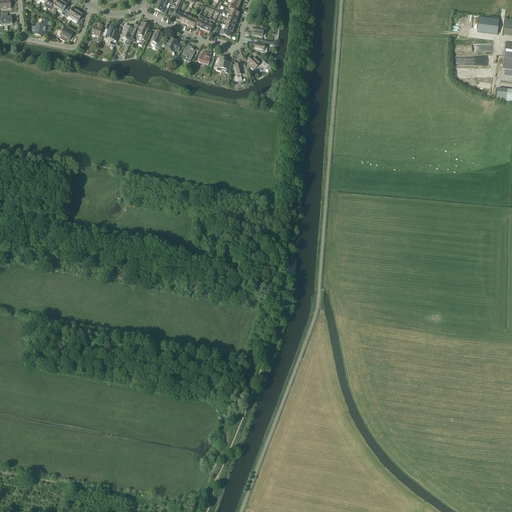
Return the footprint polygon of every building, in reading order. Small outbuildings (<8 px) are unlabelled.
[(0,0),(0,10),(11,9),(10,1),(7,2),(3,2),(2,0),(0,0)] [(52,2),(52,1),(51,0),(42,0),(42,1),(45,3),(44,4),(45,8),(47,9),(52,2)] [(50,11),(54,9),(55,8),(58,10),(63,2),(62,1),(62,0),(56,0),(55,2),(53,0),(53,1),(52,2),(47,9),(50,11)] [(168,10),(170,5),(159,0),(157,5),(168,10)] [(61,15),(64,17),(67,11),(65,10),(68,5),(67,5),(68,4),(67,3),(64,1),(63,1),(63,2),(58,10),(63,13),(61,15)] [(238,13),(240,8),(231,4),(229,10),(231,11),(231,10),(238,13)] [(165,16),(168,10),(157,5),(155,10),(160,13),(160,14),(165,16)] [(70,13),(67,11),(64,17),(66,18),(68,16),(73,20),(78,12),(73,8),(70,13)] [(240,13),(238,13),(231,10),(231,11),(230,15),(239,19),(240,13)] [(78,23),(76,25),(79,27),(83,22),(80,20),(83,15),(83,14),(80,11),(79,12),(78,12),(73,20),(78,23)] [(174,20),(179,22),(183,14),(178,11),(174,20)] [(0,14),(0,25),(1,26),(12,25),(12,17),(3,18),(2,14),(0,14)] [(179,22),(184,24),(188,16),(183,14),(179,22)] [(228,20),(237,24),(239,19),(230,15),(228,20)] [(193,18),(188,16),(184,24),(189,27),(193,18)] [(479,17),(477,32),(497,34),(499,20),(479,17)] [(189,27),(194,29),(195,27),(198,20),(193,18),(189,27)] [(195,27),(200,29),(204,21),(199,18),(198,20),(195,27)] [(42,37),(43,32),(46,33),(46,31),(49,32),(51,28),(47,28),(48,21),(42,20),(41,25),(38,24),(38,27),(36,27),(36,28),(34,27),(33,28),(32,28),(32,29),(32,30),(32,31),(33,31),(33,32),(35,32),(34,35),(42,37)] [(209,23),(205,31),(210,34),(214,25),(215,22),(210,20),(209,23)] [(226,25),(235,29),(237,24),(228,20),(226,25)] [(503,36),(511,36),(511,21),(505,20),(503,36)] [(209,23),(204,21),(200,29),(205,31),(209,23)] [(94,26),(91,35),(99,38),(98,40),(101,41),(103,37),(104,34),(101,33),(103,29),(102,29),(103,26),(98,24),(97,27),(94,26)] [(142,24),(137,35),(140,36),(137,42),(139,43),(138,45),(142,47),(145,42),(146,42),(151,32),(148,31),(150,28),(142,24)] [(235,29),(226,25),(224,30),(233,34),(235,29)] [(62,32),(60,36),(61,37),(60,39),(65,42),(66,40),(69,41),(73,35),(69,33),(70,30),(64,26),(61,31),(62,32)] [(256,30),(253,29),(252,36),(262,38),(264,32),(266,32),(266,28),(257,26),(256,30)] [(126,27),(122,36),(121,38),(125,40),(126,40),(128,41),(128,42),(125,41),(125,42),(125,43),(125,44),(125,45),(125,46),(125,47),(126,48),(126,49),(128,47),(129,48),(131,42),(136,31),(130,28),(126,27)] [(104,34),(103,37),(106,38),(111,40),(110,42),(110,45),(109,45),(115,47),(116,45),(119,35),(120,32),(118,32),(119,31),(118,30),(110,28),(108,31),(106,30),(104,34)] [(232,39),(233,38),(234,34),(233,34),(224,30),(221,29),(219,35),(231,39),(232,39)] [(163,35),(156,31),(151,42),(152,42),(151,45),(155,47),(161,50),(163,44),(160,42),(162,37),(163,35)] [(170,38),(165,49),(172,52),(173,50),(178,53),(181,46),(177,44),(178,42),(170,38)] [(254,51),(264,53),(265,47),(267,48),(268,44),(273,45),(273,43),(262,41),(262,44),(256,43),(254,51)] [(511,43),(506,43),(501,81),(511,82),(511,43)] [(187,46),(181,59),(185,61),(186,60),(191,62),(195,52),(193,51),(193,49),(192,49),(192,48),(187,46)] [(198,63),(208,66),(208,67),(211,69),(213,64),(214,59),(211,58),(212,55),(202,52),(199,61),(198,63)] [(249,70),(250,69),(253,72),(254,71),(255,73),(258,70),(260,69),(264,69),(266,70),(268,68),(271,71),(272,69),(260,59),(255,55),(253,57),(252,57),(247,62),(249,64),(247,66),(248,67),(245,68),(246,71),(249,70)] [(228,59),(219,58),(218,65),(216,64),(214,69),(217,71),(221,72),(222,69),(226,70),(225,74),(228,74),(230,63),(227,63),(228,59)] [(246,71),(243,72),(242,67),(241,65),(234,66),(236,78),(235,78),(236,83),(242,81),(241,78),(248,77),(246,71)] [(458,69),(458,77),(483,77),(483,69),(458,69)] [(498,89),(496,101),(506,102),(507,90),(498,89)]
